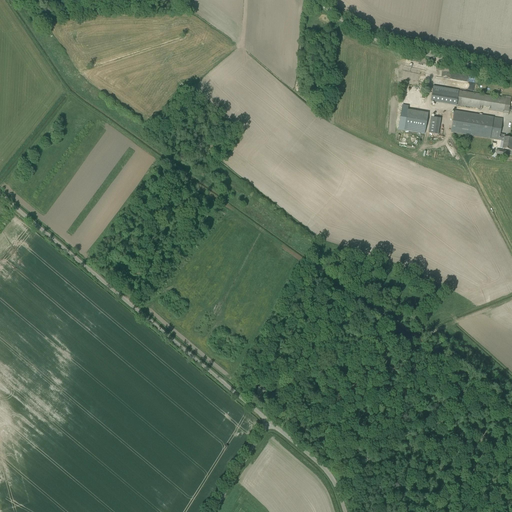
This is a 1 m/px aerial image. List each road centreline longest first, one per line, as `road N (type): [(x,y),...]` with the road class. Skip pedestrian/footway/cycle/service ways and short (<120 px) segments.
road 1 (unclassified): [(268,423),(0,194)]
road 2 (unclassified): [(511,71),(390,45),(319,0)]
road 3 (unclassified): [(345,511),(327,470),(268,423)]
